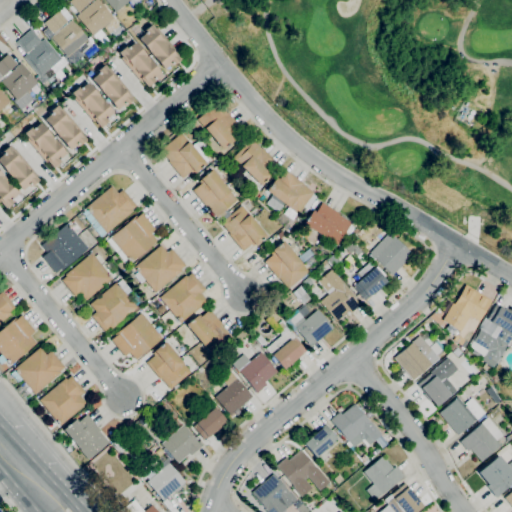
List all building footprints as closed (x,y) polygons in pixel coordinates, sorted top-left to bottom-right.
[(92,36),(76,16),(79,13),(69,1),(70,0),(93,0),(94,1),(95,0),(98,0),(113,18),(92,36)] [(129,0),(115,12),(104,0),(129,0)] [(66,58),(50,38),(59,31),(58,29),(52,34),(43,23),(58,10),(68,23),(71,20),(88,39),(87,40),(91,45),(82,53),(77,48),(66,58)] [(164,69),(138,39),(144,33),(143,31),(151,24),(155,29),(157,28),(176,51),(175,52),(180,59),(172,66),(171,64),(164,69)] [(42,84),(37,79),(40,77),(23,57),(36,46),(36,45),(25,54),(15,42),(30,29),(41,42),(44,39),(62,60),(64,58),(68,63),(65,65),(65,64),(55,73),(50,68),(47,71),(51,76),(42,84)] [(147,87),(118,52),(125,46),(127,48),(134,42),(160,73),(153,78),(155,80),(147,87)] [(2,77),(0,74),(0,60),(7,54),(16,64),(2,77)] [(16,101),(0,82),(0,80),(20,63),(37,83),(16,101)] [(117,110),(91,79),(97,74),(95,72),(104,65),(108,69),(109,68),(129,91),(127,93),(133,99),(125,106),(123,104),(117,110)] [(100,127),(71,93),(77,87),(79,89),(87,82),(112,113),(106,119),(108,120),(100,127)] [(0,110),(0,90),(10,102),(0,110)] [(19,110),(32,99),(26,91),(12,102),(19,110)] [(222,150),(196,120),(217,102),(226,114),(228,113),(236,123),(232,126),(239,135),(222,150)] [(69,150),(43,120),(50,114),(48,112),(56,105),(60,110),(62,109),(81,132),(80,133),(85,140),(77,146),(76,144),(69,150)] [(52,168),(23,133),(30,128),(32,129),(39,123),(65,154),(59,159),(60,161),(52,168)] [(182,179),(168,162),(169,161),(160,150),(180,133),(188,142),(187,142),(205,164),(194,173),(192,170),(182,179)] [(260,186),(232,158),(250,139),(261,149),(261,148),(278,164),(269,174),(270,175),(260,186)] [(21,191),(0,164),(0,156),(3,154),(1,152),(9,145),(13,150),(14,149),(34,172),(32,174),(38,180),(30,186),(28,185),(21,191)] [(219,219),(217,217),(219,216),(218,215),(215,217),(206,206),(205,206),(192,190),(202,182),(200,179),(211,170),(236,200),(223,211),(225,214),(219,219)] [(291,220),(283,214),(288,207),(283,204),(277,212),(265,203),(271,195),(265,191),(274,179),(276,177),(279,179),(285,170),(303,184),(302,185),(313,193),(312,194),(316,197),(306,210),(303,207),(297,214),(296,214),(291,220)] [(5,208),(0,202),(0,172),(18,194),(11,199),(13,201),(5,208)] [(242,186),(234,178),(236,176),(244,185),(242,186)] [(105,234),(105,233),(100,237),(91,226),(96,222),(95,221),(91,224),(82,213),(85,210),(84,208),(111,186),(117,193),(122,189),(136,206),(131,210),(132,211),(105,234)] [(336,245),(303,224),(311,212),(312,212),(313,210),(316,212),(321,203),(339,214),(338,215),(350,223),(336,245)] [(242,251),(228,234),(229,233),(220,223),(241,206),(266,236),(255,246),(252,243),(242,251)] [(130,263),(109,238),(135,216),(136,217),(142,213),(155,229),(150,233),(156,241),(130,263)] [(55,273),(41,257),(46,253),(40,245),(66,223),(87,249),(61,271),(60,269),(55,273)] [(280,239),(276,235),(281,231),(285,235),(280,239)] [(391,275),(375,259),(373,261),(368,256),(370,253),(369,253),(389,233),(411,255),(391,275)] [(290,290),(288,288),(287,289),(278,278),(277,279),(263,262),(271,255),(269,252),(282,241),(299,262),(300,262),(308,271),(298,280),(299,282),(290,290)] [(155,293),(133,267),(160,245),(166,253),(171,249),(185,265),(180,269),(181,270),(155,293)] [(85,300),(79,293),(74,297),(61,280),(65,277),(64,275),(91,253),(94,257),(98,254),(104,261),(100,264),(101,265),(105,262),(116,275),(85,300)] [(364,300),(352,287),(355,284),(355,283),(360,279),(355,274),(369,262),(375,268),(377,266),(384,275),(382,277),(386,281),(380,287),(381,288),(374,294),(372,293),(364,300)] [(335,321),(315,298),(324,291),(316,282),(330,270),(342,283),(341,284),(359,305),(350,313),(348,311),(335,321)] [(180,323),(159,298),(185,275),(186,277),(191,273),(205,289),(200,294),(206,301),(180,323)] [(305,288),(300,283),(307,277),(312,282),(305,288)] [(104,332),(90,316),(95,312),(89,304),(116,282),(116,283),(121,279),(131,291),(126,295),(137,308),(110,330),(109,328),(104,332)] [(459,331),(441,321),(451,303),(453,304),(465,285),(491,300),(478,322),(469,316),(459,331)] [(302,304),(297,299),(291,293),(300,286),(305,292),(305,293),(309,298),(302,304)] [(0,323),(0,293),(1,292),(15,308),(10,312),(12,313),(0,323)] [(493,367),(481,359),(483,356),(469,348),(479,329),(490,335),(496,326),(490,322),(486,320),(495,304),(505,310),(506,308),(511,311),(511,333),(511,335),(493,367)] [(310,347),(288,321),(298,312),(296,310),(302,305),(308,311),(302,317),(304,320),(316,309),(332,328),(310,347)] [(210,354),(203,346),(185,325),(196,316),(197,317),(199,314),(201,316),(209,309),(222,325),(221,327),(230,338),(210,354)] [(283,370),(265,349),(280,335),(278,332),(281,330),(267,314),(272,309),(280,318),(280,319),(282,321),(283,319),(287,324),(285,325),(286,326),(285,327),(305,351),(297,358),(293,361),(295,362),(289,367),(288,366),(283,370)] [(135,360),(129,352),(124,356),(111,340),(115,336),(114,334),(141,313),(161,338),(135,360)] [(1,365),(0,363),(0,330),(15,318),(16,319),(21,315),(34,331),(29,335),(36,343),(9,365),(6,361),(1,365)] [(412,380),(393,358),(411,343),(411,342),(419,335),(428,347),(437,340),(444,348),(435,355),(438,359),(431,365),(430,365),(412,380)] [(463,348),(453,341),(456,335),(467,342),(463,348)] [(169,389),(161,379),(160,380),(145,363),(154,356),(151,353),(164,342),(181,362),(182,362),(190,372),(169,389)] [(452,351),(447,347),(452,342),(456,346),(452,351)] [(226,356),(222,351),(227,346),(232,351),(226,356)] [(34,395),(31,391),(28,393),(26,389),(24,391),(20,386),(24,383),(21,380),(17,383),(10,374),(13,371),(13,370),(39,348),(45,355),(50,351),(64,367),(59,371),(60,372),(34,395)] [(457,358),(451,352),(456,348),(462,354),(457,358)] [(256,393),(231,364),(242,354),(249,361),(260,352),(277,371),(264,382),(266,385),(256,393)] [(435,407),(420,388),(419,388),(416,385),(430,374),(429,372),(447,358),(456,369),(445,379),(455,391),(435,407)] [(493,383),(490,377),(495,375),(498,380),(493,383)] [(59,426),(38,400),(65,378),(66,380),(71,376),(84,392),(79,396),(86,403),(59,426)] [(230,416),(214,398),(236,378),(252,397),(230,416)] [(495,404),(485,390),(490,387),(495,394),(499,400),(495,404)] [(457,435),(438,413),(457,397),(463,404),(471,398),(485,413),(484,414),(485,415),(477,422),(475,420),(457,435)] [(352,448),(329,420),(339,412),(341,414),(353,404),(369,422),(370,422),(381,434),(368,445),(363,439),(352,448)] [(204,440),(192,426),(214,407),(226,421),(204,440)] [(87,460),(62,430),(74,420),(74,421),(76,419),(78,421),(86,414),(100,430),(99,431),(108,443),(87,460)] [(480,462),(470,449),(467,451),(459,442),(480,423),(487,417),(502,435),(496,440),(500,445),(480,462)] [(138,439),(129,428),(135,423),(144,434),(138,439)] [(315,458),(303,444),(321,427),(324,424),(336,438),(333,441),(333,442),(315,458)] [(177,464),(160,444),(182,425),(197,442),(198,441),(202,445),(189,456),(188,454),(177,464)] [(382,448),(377,443),(386,435),(391,440),(382,448)] [(120,452),(114,446),(119,442),(125,448),(120,452)] [(300,497),(292,487),(292,486),(275,466),(285,458),(287,460),(300,450),(314,467),(316,467),(329,482),(318,491),(307,477),(304,480),(311,488),(300,497)] [(161,501),(145,482),(148,479),(144,474),(153,467),(157,472),(160,470),(157,466),(160,463),(156,458),(161,454),(184,482),(161,501)] [(364,465),(359,459),(364,455),(369,461),(364,465)] [(373,500),(365,490),(372,484),(362,472),(382,456),(392,468),(395,466),(403,476),(381,495),(380,494),(373,500)] [(496,499),(487,489),(489,487),(477,472),(497,456),(506,465),(511,459),(511,482),(499,494),(500,495),(496,499)] [(266,511),(265,510),(251,493),(273,473),(288,492),(289,491),(296,499),(281,511),(266,511)] [(337,484),(333,479),(338,474),(342,479),(337,484)] [(378,511),(387,505),(383,500),(390,494),(390,495),(404,483),(412,492),(413,491),(419,498),(417,500),(422,506),(414,511),(378,511)] [(511,508),(503,498),(511,490),(511,508)] [(125,511),(123,509),(134,500),(143,511),(151,505),(157,511),(125,511)]
